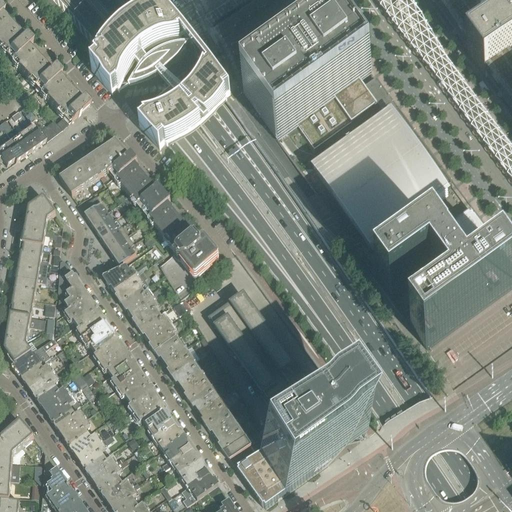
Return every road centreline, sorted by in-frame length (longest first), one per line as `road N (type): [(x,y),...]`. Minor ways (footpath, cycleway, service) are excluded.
road 1 (primary): [(48,0),(338,338)]
road 2 (primary): [(77,0),(193,136),(338,338)]
road 3 (residential): [(39,171),(80,230),(78,263),(248,511)]
road 4 (primary): [(336,283),(107,0)]
road 5 (primary): [(336,283),(293,209),(135,0)]
road 6 (tertiary): [(348,0),(511,222)]
road 7 (primary): [(490,511),(336,283)]
road 8 (tertiary): [(511,191),(371,0)]
road 9 (residential): [(114,123),(301,0)]
road 10 (primary): [(338,338),(455,511)]
road 11 (residential): [(97,511),(0,380)]
